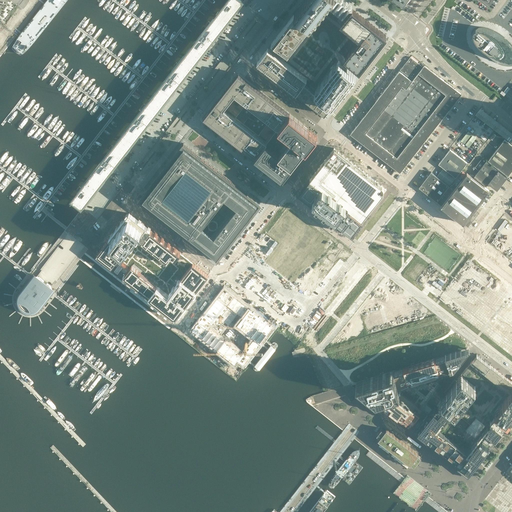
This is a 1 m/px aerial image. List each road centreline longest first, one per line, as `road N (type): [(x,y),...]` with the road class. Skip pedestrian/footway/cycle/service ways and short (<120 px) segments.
road 1 (unclassified): [(192,121),(128,200),(221,273)]
road 2 (unclassified): [(359,251),(511,370)]
road 3 (residential): [(371,408),(477,491)]
road 4 (unclassified): [(402,24),(323,127)]
road 5 (unclassified): [(339,139),(416,38)]
